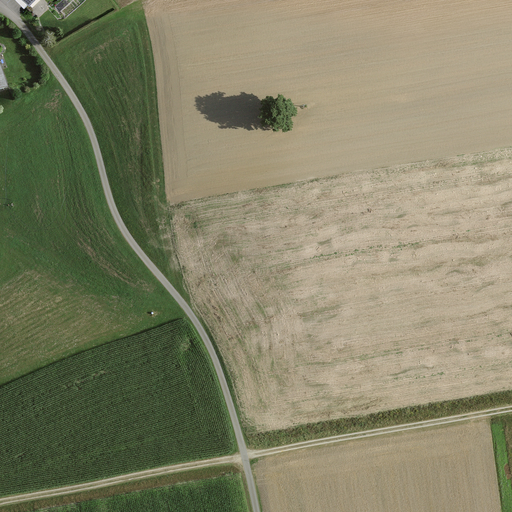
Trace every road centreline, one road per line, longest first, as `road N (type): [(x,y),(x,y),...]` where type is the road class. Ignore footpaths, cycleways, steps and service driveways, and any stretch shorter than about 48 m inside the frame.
road 1 (track): [(0,8),(68,89),(120,223),(203,334),(256,511)]
road 2 (track): [(244,455),(511,408)]
road 3 (track): [(244,455),(0,503)]
